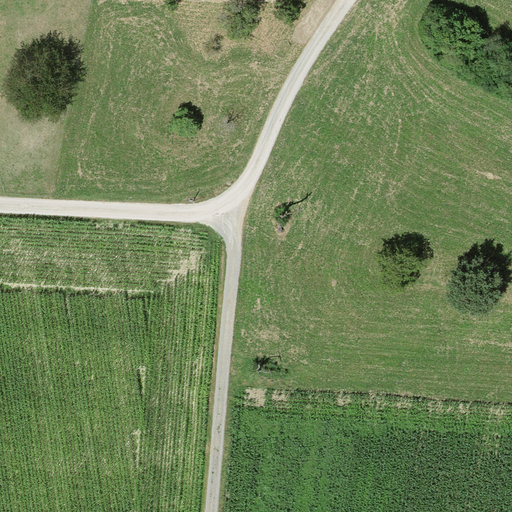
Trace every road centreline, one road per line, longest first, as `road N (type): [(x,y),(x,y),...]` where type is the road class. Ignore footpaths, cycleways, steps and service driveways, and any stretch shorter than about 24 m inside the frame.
road 1 (residential): [(340,0),(279,103),(234,219)]
road 2 (residential): [(0,208),(234,219)]
road 3 (track): [(218,511),(235,331)]
